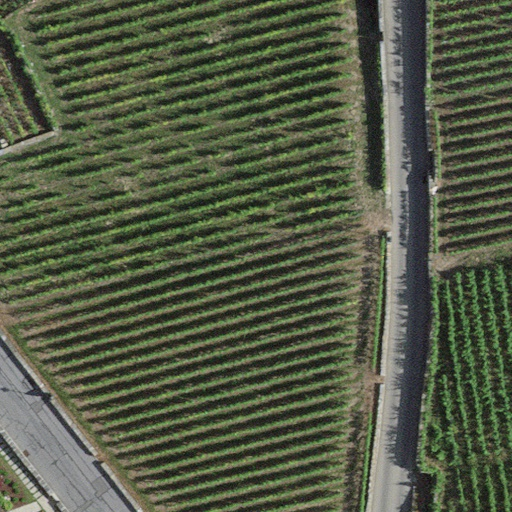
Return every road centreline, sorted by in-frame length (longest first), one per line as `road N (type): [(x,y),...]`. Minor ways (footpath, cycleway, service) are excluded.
road 1 (unclassified): [(389,511),(412,288),(402,0)]
road 2 (tertiary): [(107,511),(0,374)]
